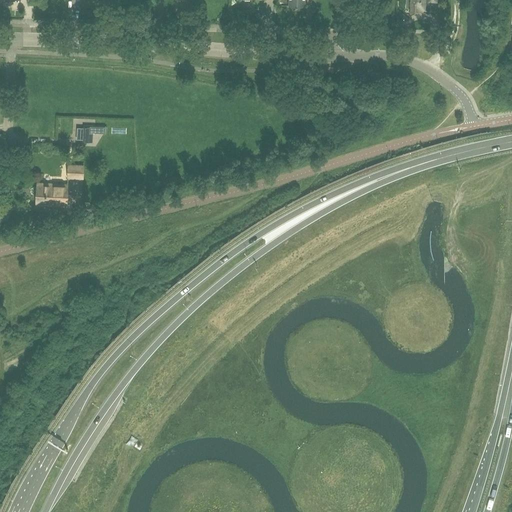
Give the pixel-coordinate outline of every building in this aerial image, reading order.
[(410,9),(412,9),(413,12),(417,12),(419,10),(419,9),(425,9),(425,1),(436,2),(436,0),(406,0),(406,7),(410,7),(410,9)] [(465,67),(464,67),(432,201),(432,203),(433,203),(433,202),(437,203),(440,204),(440,205),(441,205),(441,204),(473,71),(473,70),(473,69),(472,69),(472,71),(468,70),(465,69),(465,67)] [(105,128),(84,126),(84,129),(77,129),(77,139),(83,139),(83,141),(92,142),(92,132),(104,133),(105,128)] [(83,179),(84,166),(69,165),(68,178),(83,179)] [(67,206),(68,185),(48,184),(48,186),(37,185),(36,203),(47,204),(47,205),(67,206)]
